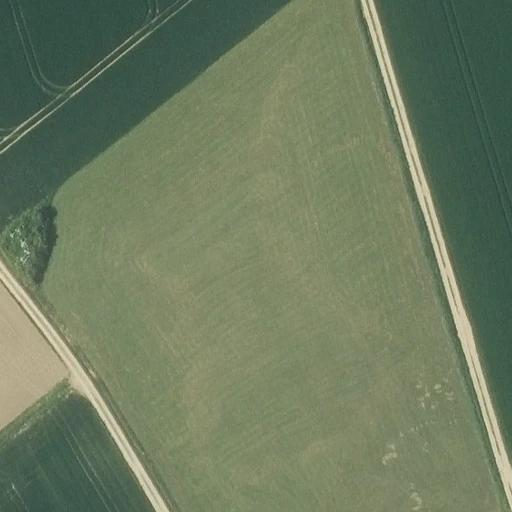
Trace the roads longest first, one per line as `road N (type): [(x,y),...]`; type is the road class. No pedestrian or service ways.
road 1 (track): [(369,0),(511,462)]
road 2 (track): [(161,511),(86,386),(0,271)]
